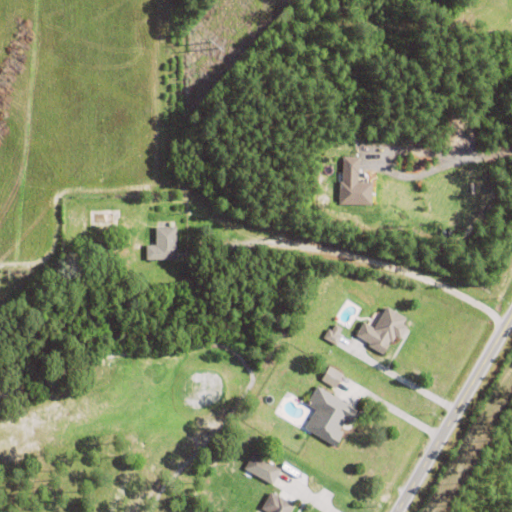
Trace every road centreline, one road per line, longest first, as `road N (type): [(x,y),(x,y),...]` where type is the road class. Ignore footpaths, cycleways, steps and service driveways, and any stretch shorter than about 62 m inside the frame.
road 1 (residential): [(503,328),(397,273),(302,254),(206,251)]
road 2 (tertiary): [(395,511),(511,312)]
